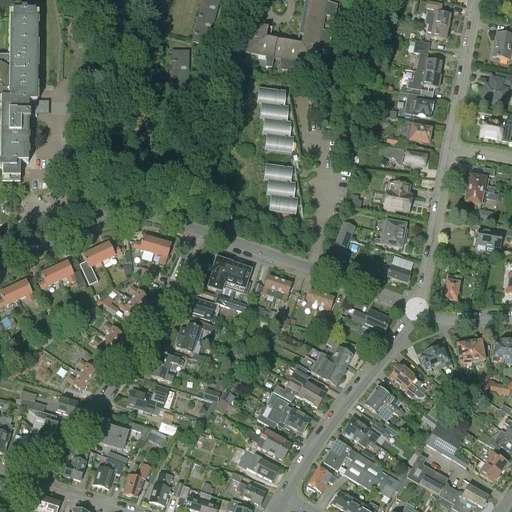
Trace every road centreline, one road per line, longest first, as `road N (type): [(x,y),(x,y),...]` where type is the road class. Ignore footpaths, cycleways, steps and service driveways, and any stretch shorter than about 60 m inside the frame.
road 1 (residential): [(29,480),(143,345),(177,288),(197,231)]
road 2 (residential): [(197,231),(416,309)]
road 3 (residential): [(283,495),(416,309)]
road 4 (residential): [(0,264),(121,214),(197,231)]
road 5 (residential): [(416,309),(449,149)]
road 6 (residential): [(449,149),(475,0)]
